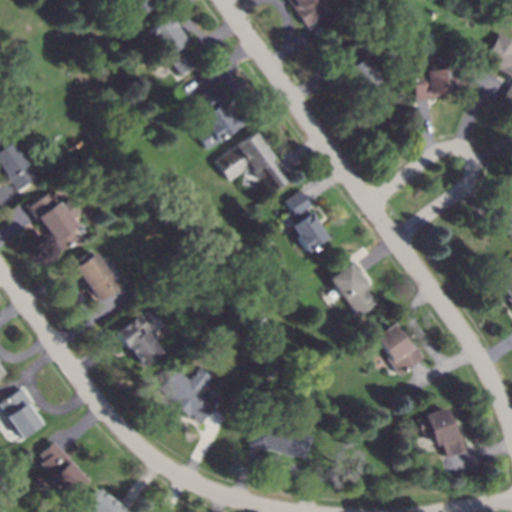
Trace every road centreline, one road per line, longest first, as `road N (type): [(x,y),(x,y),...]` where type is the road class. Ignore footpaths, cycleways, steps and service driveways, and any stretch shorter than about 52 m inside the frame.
road 1 (residential): [(511,433),(465,335),(224,0)]
road 2 (residential): [(297,511),(210,489),(142,449),(0,268)]
road 3 (residential): [(395,238),(468,185),(470,153),(442,149),(369,202)]
